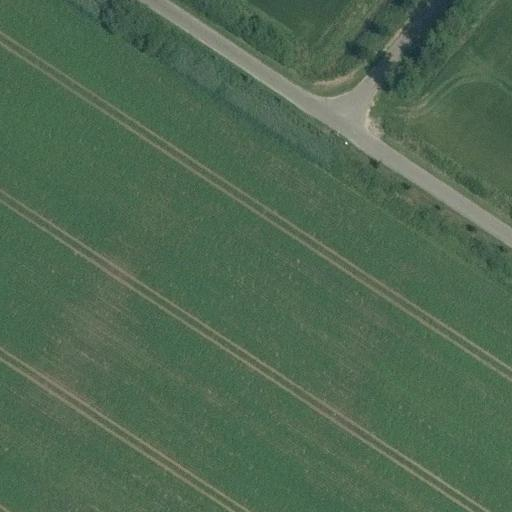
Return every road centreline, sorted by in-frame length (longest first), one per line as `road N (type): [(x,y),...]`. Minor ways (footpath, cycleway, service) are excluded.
road 1 (unclassified): [(146,0),(336,123)]
road 2 (unclassified): [(336,123),(511,239)]
road 3 (unclassified): [(336,123),(437,0)]
